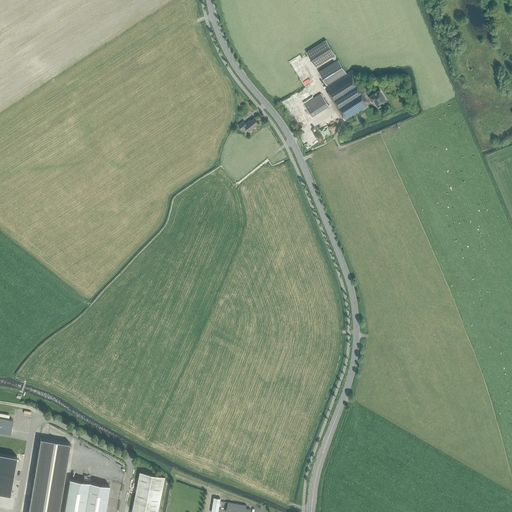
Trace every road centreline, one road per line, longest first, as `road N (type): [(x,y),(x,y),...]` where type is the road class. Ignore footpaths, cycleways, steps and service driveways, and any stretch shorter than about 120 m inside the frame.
road 1 (primary): [(311,511),(318,463),(352,367),(354,305),(293,144),(236,67),(209,0)]
road 2 (unclassified): [(17,511),(31,432),(43,419),(126,459),(121,511)]
